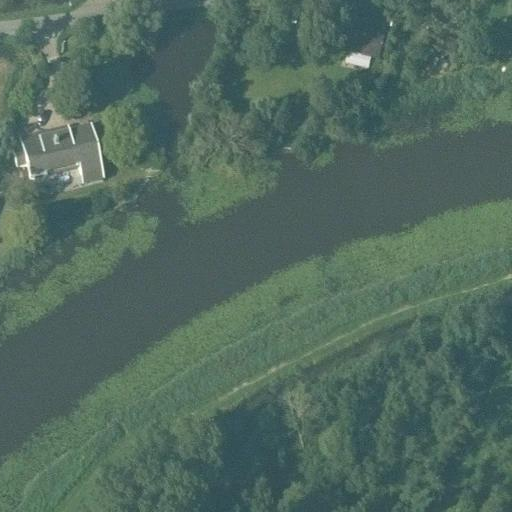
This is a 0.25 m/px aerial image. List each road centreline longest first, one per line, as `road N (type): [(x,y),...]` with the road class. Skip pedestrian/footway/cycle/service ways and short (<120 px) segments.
road 1 (track): [(71,511),(126,445),(344,332),(511,273)]
road 2 (unclassified): [(0,29),(193,0)]
road 3 (track): [(511,360),(446,511)]
road 4 (track): [(186,511),(199,477),(182,455),(115,511)]
